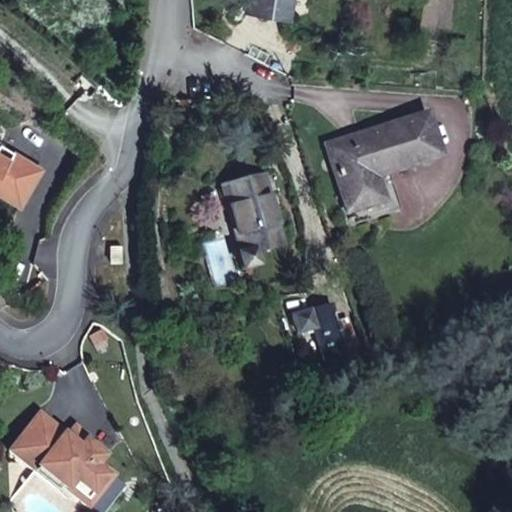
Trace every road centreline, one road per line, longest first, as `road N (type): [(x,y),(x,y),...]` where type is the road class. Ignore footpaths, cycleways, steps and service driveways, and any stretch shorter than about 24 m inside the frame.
road 1 (residential): [(131,156),(129,276),(165,421),(198,511)]
road 2 (unclassified): [(0,335),(23,346),(57,337),(75,311),(79,260),(131,156)]
road 3 (unclassified): [(131,156),(174,45),(175,0)]
road 4 (unknown): [(297,80),(174,45)]
